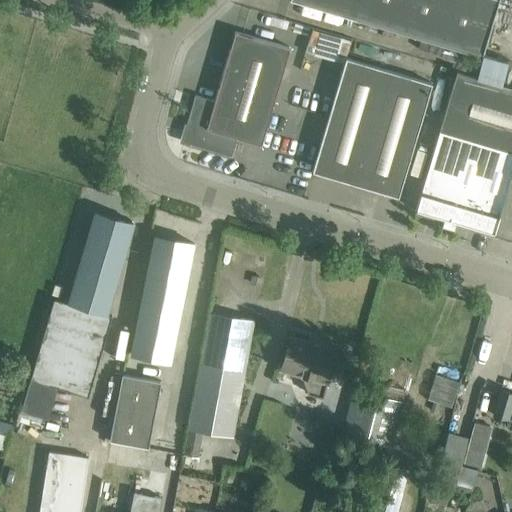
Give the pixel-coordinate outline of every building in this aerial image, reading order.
[(290,0),(481,57),(497,0),(290,0)] [(261,145),(267,126),(290,47),(235,31),(214,101),(195,95),(182,141),(231,156),(237,138),(261,145)] [(346,58),(333,100),(312,171),(398,197),(432,84),(346,58)] [(511,148),(440,127),(439,130),(415,211),(443,219),(442,224),(454,228),(455,223),(511,239),(511,148)] [(96,211),(69,303),(106,314),(133,222),(96,211)] [(154,236),(131,354),(170,361),(193,244),(154,236)] [(54,299),(48,318),(38,352),(96,369),(111,316),(106,314),(69,303),(54,299)] [(188,428),(208,432),(233,436),(254,322),(208,314),(188,428)] [(290,337),(285,356),(281,369),(301,375),(308,393),(322,398),(336,350),(290,337)] [(96,369),(38,352),(30,379),(57,387),(88,396),(96,369)] [(361,360),(342,437),(389,450),(388,455),(390,455),(406,390),(373,382),(377,364),(361,360)] [(161,381),(122,374),(109,440),(148,448),(161,381)] [(57,387),(30,379),(21,411),(48,419),(57,387)] [(344,402),(343,383),(331,384),(332,403),(344,402)] [(511,392),(501,389),(499,393),(492,415),(508,420),(511,407),(511,392)] [(0,423),(0,448),(5,449),(11,426),(0,423)] [(468,438),(447,432),(441,452),(433,484),(470,493),(477,471),(460,467),(468,438)] [(199,458),(202,442),(188,439),(185,455),(199,458)] [(79,511),(87,458),(48,452),(38,511),(79,511)] [(372,507),(370,511),(397,511),(403,492),(408,470),(383,464),(372,507)] [(134,491),(129,511),(158,511),(162,497),(134,491)]
